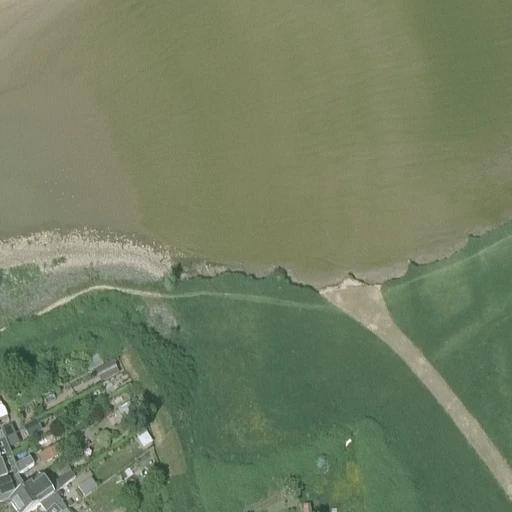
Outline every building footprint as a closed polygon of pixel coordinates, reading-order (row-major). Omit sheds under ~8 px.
[(101,366),(97,358),(93,354),(90,353),(79,358),(87,373),(101,366)] [(112,364),(97,371),(103,382),(117,374),(112,364)] [(23,430),(28,440),(37,435),(32,425),(23,430)] [(0,443),(15,437),(10,428),(0,432),(0,443)] [(0,463),(9,459),(6,451),(18,445),(15,437),(0,443),(0,463)] [(40,459),(43,465),(65,452),(61,446),(40,459)] [(14,478),(15,480),(33,467),(29,460),(13,468),(9,459),(0,463),(0,483),(7,481),(14,478)] [(25,494),(10,506),(14,511),(31,511),(37,508),(55,495),(73,482),(69,476),(56,484),(48,490),(37,477),(34,479),(37,483),(33,486),(24,492),(25,494)] [(24,492),(15,480),(14,478),(7,481),(0,483),(0,507),(8,504),(10,506),(25,494),(24,492)] [(66,511),(67,511),(55,495),(37,508),(39,511),(66,511)]
